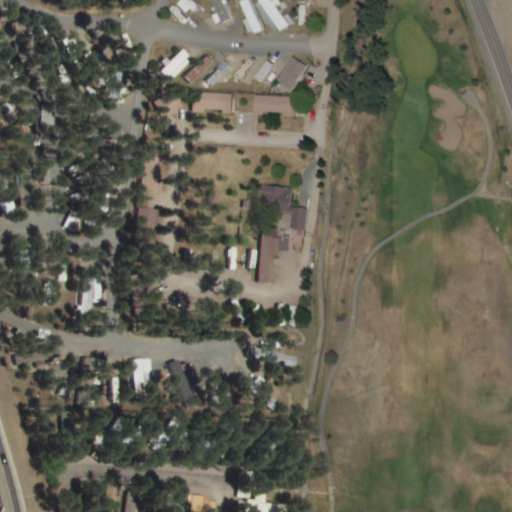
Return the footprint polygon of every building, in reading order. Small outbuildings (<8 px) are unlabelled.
[(251,0),(247,0),(241,3),(255,32),(265,28),(251,0)] [(282,0),(263,0),(263,9),(274,9),(274,28),(294,28),(294,14),(282,14),(282,0)] [(258,77),(273,87),(287,66),(272,56),(258,77)] [(297,90),(311,65),(296,56),(281,80),(297,90)] [(170,76),(177,67),(171,63),(165,72),(170,76)] [(123,73),(112,73),(112,101),(123,101),(123,73)] [(235,93),(194,93),(194,111),(235,111),(235,93)] [(161,97),(164,115),(181,113),(178,95),(161,97)] [(298,95),(257,95),(257,115),(298,115),(298,95)] [(145,190),(164,190),(165,151),(146,150),(145,190)] [(258,282),(275,283),(277,250),(292,251),(293,240),(306,241),(308,208),(294,207),(295,187),(269,186),(268,210),(293,212),(292,236),(278,235),(278,234),(261,233),(258,282)] [(158,238),(158,208),(140,208),(140,238),(158,238)] [(81,307),(90,308),(96,279),(86,277),(81,307)] [(247,362),(294,370),(296,355),(250,348),(247,362)] [(151,360),(136,360),(136,386),(151,386),(151,360)] [(182,409),(195,405),(183,360),(169,364),(182,409)] [(256,399),(269,408),(275,399),(262,390),(256,399)] [(159,451),(173,438),(164,429),(150,442),(159,451)] [(229,463),(216,457),(213,465),(226,471),(229,463)] [(118,511),(119,484),(107,484),(106,511),(118,511)] [(148,511),(148,501),(142,501),(142,492),(128,492),(127,511),(148,511)] [(188,511),(188,495),(174,495),(174,511),(188,511)] [(283,511),(283,504),(265,504),(265,499),(252,499),(251,511),(283,511)]
